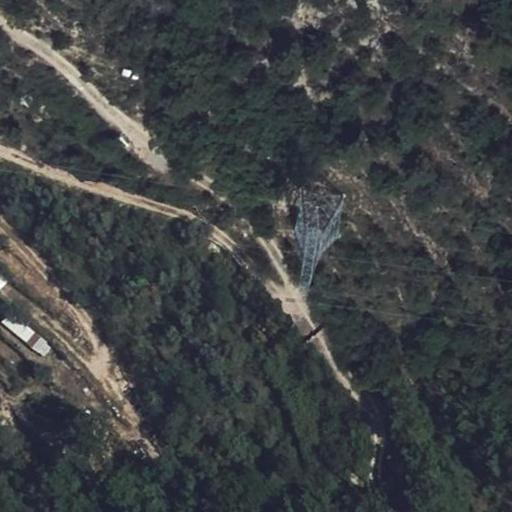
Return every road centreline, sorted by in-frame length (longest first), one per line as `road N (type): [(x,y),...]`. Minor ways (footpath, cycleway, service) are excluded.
road 1 (track): [(293,299),(262,231),(0,25)]
road 2 (track): [(0,149),(210,228),(272,289),(293,299)]
road 3 (track): [(381,511),(374,418),(293,299)]
